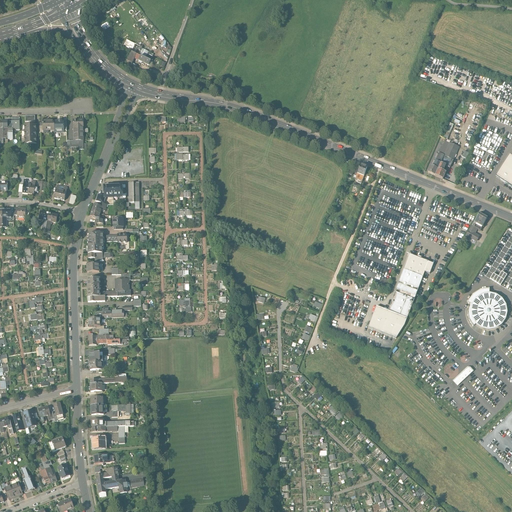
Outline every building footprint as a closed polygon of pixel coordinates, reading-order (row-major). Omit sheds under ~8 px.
[(111,27),(108,22),(101,26),(104,31),(111,27)] [(135,45),(126,40),(121,50),(120,53),(122,55),(120,58),(126,61),(131,64),(132,63),(134,58),(138,60),(138,61),(147,66),(153,55),(141,49),(142,47),(135,44),(135,45)] [(136,66),(132,63),(131,64),(128,69),(134,72),(151,78),(153,74),(146,72),(135,67),(136,66)] [(8,138),(8,133),(13,133),(13,129),(13,128),(11,128),(11,121),(3,121),(4,143),(8,143),(8,138)] [(43,122),(43,127),(43,131),(55,131),(54,122),(54,121),(43,122)] [(64,133),(64,121),(60,121),(57,121),(57,122),(54,122),(55,131),(55,133),(64,133)] [(84,145),(84,141),(79,141),(75,141),(75,143),(71,143),(71,148),(79,148),(79,150),(87,150),(87,145),(84,145)] [(444,142),(439,154),(444,156),(449,144),(444,142)] [(444,156),(444,157),(453,161),(458,148),(449,144),(444,156)] [(444,157),(444,156),(439,154),(436,162),(440,164),(444,157)] [(509,156),(495,177),(511,188),(511,155),(511,157),(509,156)] [(450,168),(453,161),(444,157),(440,164),(445,166),(450,168)] [(428,173),(435,176),(440,164),(436,162),(434,167),(431,165),(428,173)] [(445,166),(440,164),(435,176),(443,179),(446,173),(443,171),(445,166)] [(357,174),(355,179),(359,180),(362,181),(367,168),(360,166),(357,174)] [(139,182),(128,182),(128,202),(135,202),(135,209),(140,209),(139,182)] [(107,197),(116,197),(116,186),(107,186),(107,197)] [(124,186),(116,186),(116,197),(124,197),(124,186)] [(183,200),(183,197),(190,197),(190,192),(179,192),(179,200),(183,200)] [(94,205),(92,211),(101,214),(102,210),(105,211),(107,205),(102,203),(101,207),(94,205)] [(11,209),(2,209),(2,227),(6,227),(6,218),(11,218),(11,209)] [(17,216),(17,219),(25,219),(25,216),(26,210),(18,209),(17,216)] [(39,220),(44,221),(48,222),(49,214),(41,212),(39,220)] [(49,214),(48,222),(52,223),(56,224),(58,216),(49,214)] [(479,214),(472,226),(477,229),(480,231),(487,219),(479,214)] [(123,219),(114,219),(115,230),(124,230),(123,219)] [(474,234),(477,229),(472,226),(464,238),(469,241),(470,238),(476,242),(479,237),(474,234)] [(103,234),(89,234),(90,247),(92,247),(92,253),(95,253),(102,253),(102,246),(103,246),(103,234)] [(127,235),(118,235),(118,236),(118,243),(118,244),(127,244),(127,235)] [(409,255),(396,289),(400,291),(399,294),(414,300),(425,272),(430,274),(433,264),(428,262),(429,262),(409,255)] [(492,274),(489,279),(501,285),(506,275),(501,271),(498,277),(492,274)] [(88,279),(88,292),(100,292),(100,279),(88,279)] [(116,291),(117,291),(129,291),(129,280),(122,280),(115,280),(116,291)] [(469,304),(467,312),(469,320),(473,327),(476,324),(481,328),(488,330),(495,329),(501,325),(505,320),(506,313),(505,306),(502,301),(496,297),(489,295),(489,289),(481,291),(473,295),(467,303),(469,304)] [(116,291),(105,292),(105,300),(117,300),(117,291),(116,291)] [(130,291),(129,291),(117,291),(117,300),(130,300),(130,291)] [(105,292),(100,292),(88,292),(88,301),(105,300),(105,292)] [(404,326),(414,300),(399,294),(395,292),(388,311),(376,307),(368,328),(396,338),(404,326)] [(37,302),(43,301),(42,297),(34,298),(35,300),(29,301),(30,307),(38,306),(37,302)] [(186,313),(190,313),(190,299),(179,300),(179,306),(185,306),(186,313)] [(103,309),(103,313),(103,319),(124,319),(124,316),(123,316),(123,312),(109,312),(109,309),(103,309)] [(89,327),(97,327),(100,327),(100,319),(97,319),(89,319),(89,327)] [(108,344),(108,340),(114,340),(114,336),(109,336),(100,336),(97,336),(97,341),(97,344),(108,344)] [(89,354),(90,362),(102,362),(104,362),(104,354),(89,354)] [(90,362),(90,370),(98,370),(102,370),(102,362),(90,362)] [(467,368),(453,381),(457,386),(473,371),(470,368),(467,368)] [(297,381),(301,385),(306,379),(302,376),(297,381)] [(91,398),(91,406),(103,405),(102,398),(96,398),(91,398)] [(60,403),(54,405),(56,413),(57,417),(63,415),(60,403)] [(103,415),(103,405),(91,406),(91,416),(103,415)] [(48,407),(43,408),(45,416),(47,416),(49,421),(51,420),(49,412),(48,407)] [(22,414),(24,422),(25,429),(38,425),(34,411),(22,414)] [(56,413),(54,414),(56,422),(59,421),(58,420),(64,418),(63,415),(57,417),(56,413)] [(26,430),(25,429),(24,422),(21,422),(19,415),(14,416),(18,432),(26,430)] [(7,417),(3,419),(5,427),(7,426),(8,431),(11,431),(7,417)] [(105,427),(105,432),(112,432),(112,433),(118,432),(118,444),(125,444),(124,427),(105,427)] [(349,431),(355,436),(359,431),(354,427),(349,431)] [(356,438),(360,441),(365,436),(361,433),(356,438)] [(63,438),(52,442),(56,451),(66,447),(63,438)] [(93,439),(94,450),(105,449),(105,438),(93,439)] [(372,453),(376,456),(381,451),(378,448),(372,453)] [(50,469),(48,464),(48,462),(43,451),(39,452),(43,464),(46,470),(50,469)] [(67,461),(64,455),(59,457),(61,463),(67,461)] [(95,464),(103,463),(109,463),(108,457),(108,455),(94,457),(95,464)] [(113,457),(108,457),(109,463),(103,463),(103,466),(114,465),(113,457)] [(58,468),(62,479),(70,476),(66,465),(58,468)] [(25,475),(26,479),(30,478),(26,468),(21,470),(23,476),(25,475)] [(117,476),(120,475),(119,468),(111,469),(112,472),(98,474),(98,479),(105,478),(111,477),(117,476)] [(55,482),(50,469),(46,470),(51,484),(55,482)] [(51,484),(46,470),(43,472),(40,473),(43,479),(42,480),(44,485),(47,484),(47,485),(51,484)] [(23,481),(26,487),(28,493),(35,490),(31,478),(30,478),(26,479),(23,481)] [(127,480),(120,481),(122,493),(129,492),(127,480)] [(99,482),(101,493),(107,492),(107,489),(106,483),(106,481),(99,482)] [(121,487),(120,481),(118,481),(112,482),(106,483),(107,489),(121,487)] [(18,483),(11,485),(16,497),(22,495),(18,483)] [(9,500),(16,497),(11,485),(5,488),(9,500)] [(71,498),(59,503),(60,506),(62,511),(74,507),(71,498)]
